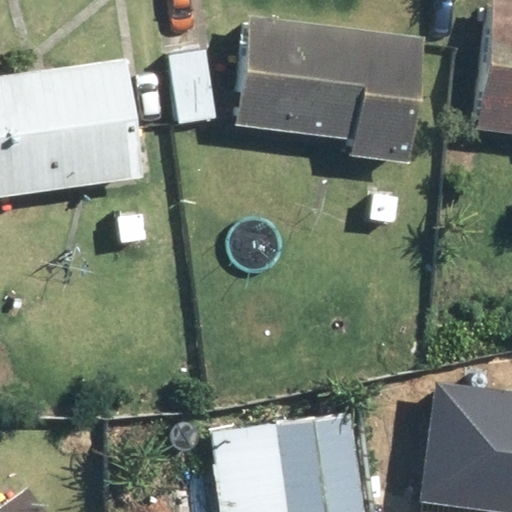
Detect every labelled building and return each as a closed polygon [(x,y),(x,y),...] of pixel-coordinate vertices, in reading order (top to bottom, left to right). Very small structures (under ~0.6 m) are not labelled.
[(511,6),(488,4),(480,126),(511,128),(511,6)] [(239,13),(236,38),(244,39),(234,121),(349,136),(346,154),(402,161),(418,36),(239,13)] [(210,46),(169,49),(175,117),(215,114),(210,46)] [(125,57),(0,73),(0,195),(141,176),(125,57)] [(511,393),(427,383),(414,493),(511,505),(511,393)] [(211,427),(219,511),(362,511),(353,413),(211,427)] [(43,511),(23,485),(0,501),(0,511),(43,511)]
